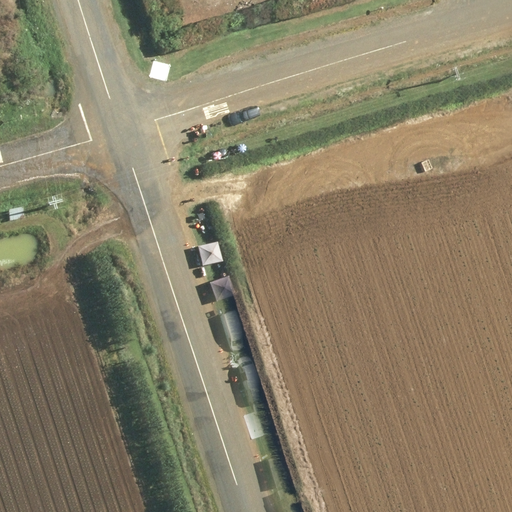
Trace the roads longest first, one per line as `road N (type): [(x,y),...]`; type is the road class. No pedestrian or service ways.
road 1 (unclassified): [(511,13),(123,127)]
road 2 (unclassified): [(123,127),(248,511)]
road 3 (unclassified): [(81,0),(123,127)]
road 4 (unclassified): [(123,127),(0,165)]
